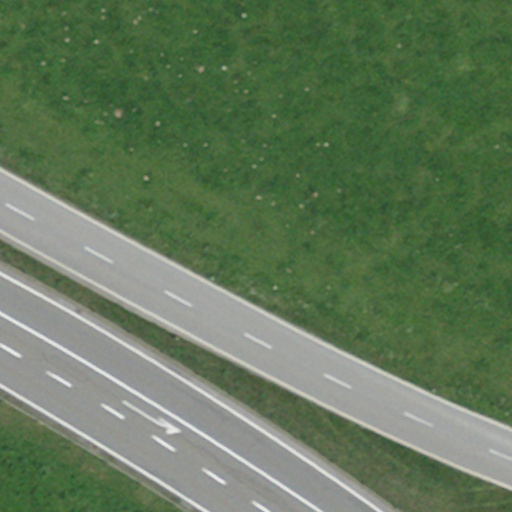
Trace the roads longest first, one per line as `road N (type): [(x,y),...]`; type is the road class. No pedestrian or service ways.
road 1 (tertiary): [(511,456),(362,394),(0,200)]
road 2 (primary): [(296,511),(0,326)]
